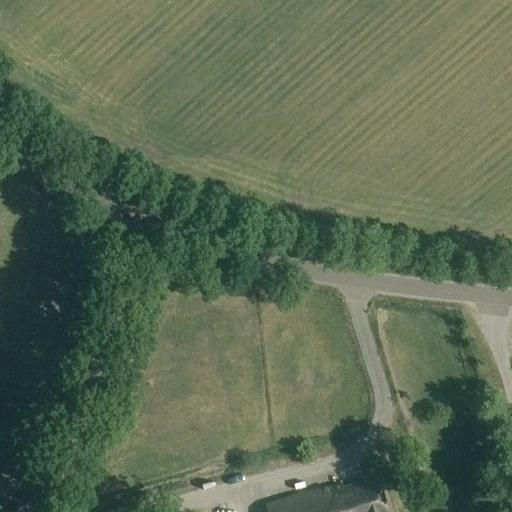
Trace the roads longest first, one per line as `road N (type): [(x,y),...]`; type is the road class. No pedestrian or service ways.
road 1 (unclassified): [(511,296),(352,280),(142,223)]
road 2 (unclassified): [(33,511),(75,433),(142,223)]
road 3 (unclassified): [(142,223),(0,133)]
